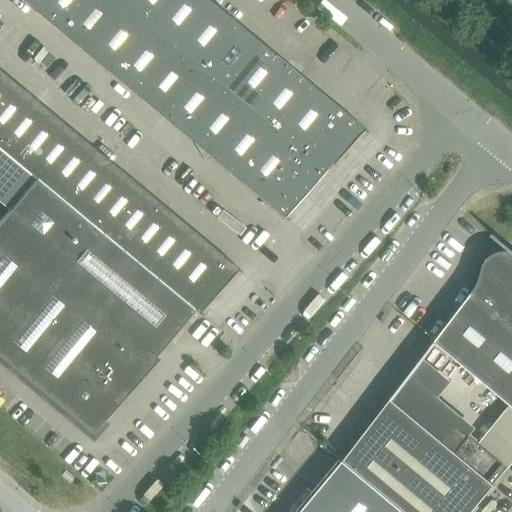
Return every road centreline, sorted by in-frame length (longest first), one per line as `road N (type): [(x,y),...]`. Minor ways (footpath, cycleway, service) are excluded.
road 1 (unclassified): [(459,106),(99,511)]
road 2 (unclassified): [(210,511),(498,139)]
road 3 (unclassified): [(459,106),(331,0)]
